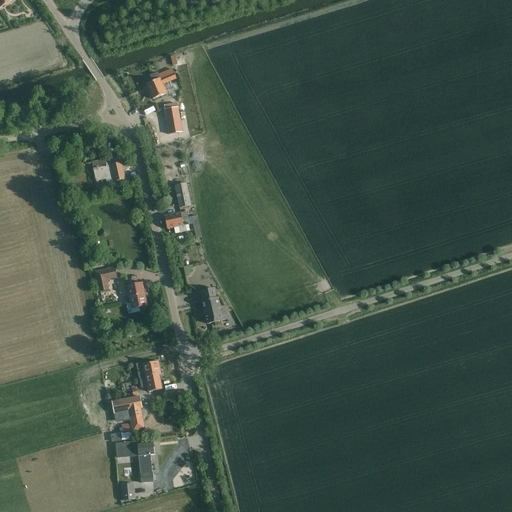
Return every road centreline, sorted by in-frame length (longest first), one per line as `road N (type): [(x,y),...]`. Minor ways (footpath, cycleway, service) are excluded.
road 1 (unclassified): [(511,260),(186,366)]
road 2 (unclassified): [(186,366),(144,178),(122,123)]
road 3 (unclassified): [(220,511),(186,366)]
